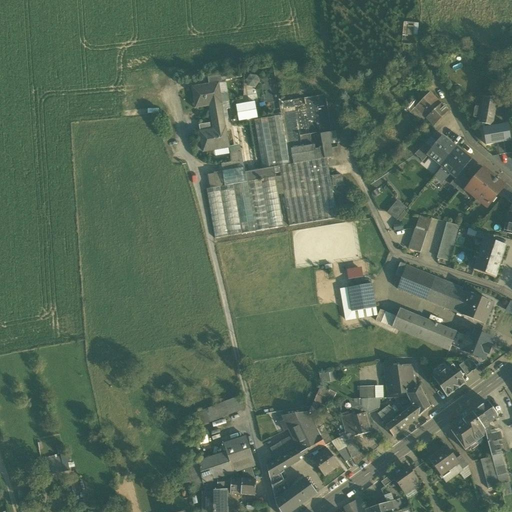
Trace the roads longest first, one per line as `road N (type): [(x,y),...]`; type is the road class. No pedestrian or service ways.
road 1 (unclassified): [(272,511),(175,87)]
road 2 (secondary): [(312,511),(511,362)]
road 3 (residential): [(511,175),(471,142),(424,56)]
